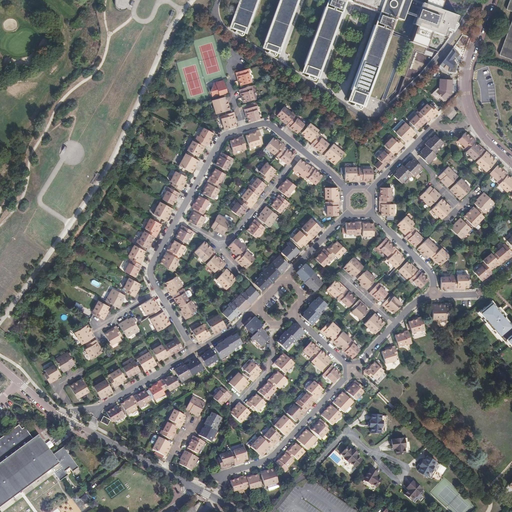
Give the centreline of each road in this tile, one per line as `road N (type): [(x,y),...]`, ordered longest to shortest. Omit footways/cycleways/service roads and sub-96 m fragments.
road 1 (motorway): [(0,296),(85,171),(161,0)]
road 2 (motorway): [(144,0),(70,168),(0,267)]
road 3 (residential): [(302,150),(267,122),(221,135),(175,218)]
road 4 (residential): [(223,474),(273,457),(350,369)]
road 5 (residential): [(221,243),(302,150)]
